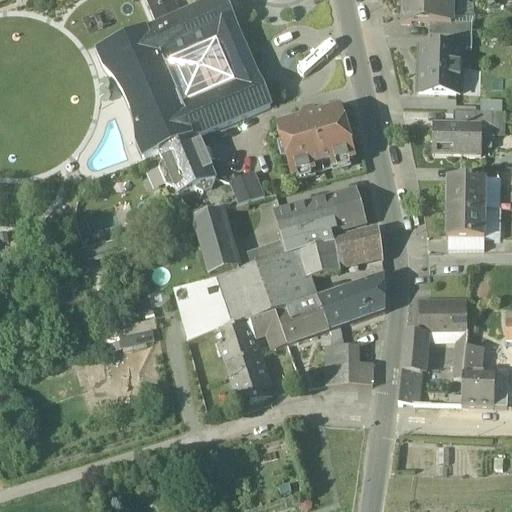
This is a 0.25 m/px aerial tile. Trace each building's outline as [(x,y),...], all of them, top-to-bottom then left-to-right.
[(171,0),(146,0),(158,29),(180,19),(171,0)] [(457,1),(410,0),(403,0),(403,26),(430,27),(451,28),(451,26),(451,17),(457,17),(457,1)] [(158,29),(147,34),(161,65),(218,40),(237,32),(223,1),(180,19),(158,29)] [(451,28),(430,27),(430,39),(457,39),(457,26),(451,26),(451,28)] [(239,88),(181,113),(194,142),(198,140),(270,109),(237,32),(218,40),(239,88)] [(161,65),(147,34),(98,55),(105,72),(111,78),(119,89),(129,107),(135,128),(137,147),(144,163),(159,157),(194,142),(181,113),(161,65)] [(457,39),(430,39),(429,51),(461,52),(471,52),(472,39),(457,39)] [(429,51),(420,50),(418,96),(460,97),(461,52),(429,51)] [(341,113),(314,121),(313,115),(305,117),(302,122),(302,124),(276,131),(281,149),(277,150),(281,164),(287,163),(292,180),(314,174),(313,170),(330,166),(331,169),(353,163),(348,146),(354,144),(349,129),(345,130),(341,113)] [(492,116),(453,115),(453,127),(453,128),(481,129),(482,129),(492,130),(492,116)] [(481,129),(453,128),(453,127),(433,127),(432,159),(481,160),(482,129),(481,129)] [(194,142),(159,157),(162,164),(159,172),(166,189),(174,193),(177,199),(195,192),(196,194),(202,197),(211,193),(214,187),(213,184),(216,183),(208,166),(216,162),(211,150),(203,153),(198,140),(194,142)] [(240,210),(264,204),(252,176),(229,185),(240,210)] [(485,183),(447,183),(446,213),(484,213),(485,183)] [(356,195),(308,208),(319,240),(365,227),(356,195)] [(275,223),(275,225),(282,247),(236,262),(239,273),(240,277),(289,260),(314,252),(315,252),(323,251),(319,240),(308,208),(279,216),(277,217),(276,219),(275,221),(275,223)] [(484,213),(446,213),(445,243),(448,243),(483,243),(484,213)] [(222,214),(193,223),(209,281),(239,273),(236,262),(222,214)] [(323,251),(315,252),(314,252),(289,260),(295,278),(303,275),(305,282),(310,284),(341,278),(338,269),(382,259),(378,233),(347,241),(348,244),(334,249),(323,251)] [(483,243),(448,243),(449,256),(484,256),(483,243)] [(295,278),(289,260),(240,277),(238,277),(238,278),(219,284),(236,331),(274,317),(287,312),(287,313),(305,307),(295,278)] [(384,282),(345,295),(355,327),(385,316),(384,282)] [(219,284),(173,294),(188,348),(215,339),(236,331),(219,284)] [(345,295),(316,304),(329,336),(349,329),(355,327),(345,295)] [(170,309),(168,296),(143,299),(145,312),(170,309)] [(305,307),(287,313),(287,312),(274,317),(280,333),(287,351),(329,336),(316,304),(305,307)] [(466,305),(420,307),(420,338),(420,339),(424,339),(461,338),(467,338),(466,305)] [(274,317),(236,331),(215,339),(220,353),(221,355),(222,359),(227,372),(240,412),(272,402),(258,361),(252,344),(267,339),(273,357),(287,351),(280,333),(274,317)] [(117,329),(121,351),(158,346),(155,324),(117,329)] [(349,329),(329,336),(331,341),(331,347),(349,341),(349,329)] [(420,338),(406,336),(404,356),(422,356),(424,339),(420,339),(420,338)] [(459,343),(457,359),(456,358),(453,384),(462,384),(463,378),(466,353),(467,341),(467,338),(461,338),(460,343),(459,343)] [(349,341),(331,347),(330,351),(325,351),(325,391),(371,391),(371,371),(349,371),(349,341)] [(483,355),(466,353),(463,378),(477,378),(481,375),(483,355)] [(422,356),(404,356),(397,409),(417,410),(420,378),(421,378),(423,356),(422,356)] [(477,378),(463,378),(462,384),(461,412),(494,413),(495,379),(477,378)] [(508,380),(495,379),(494,413),(507,414),(508,380)]
